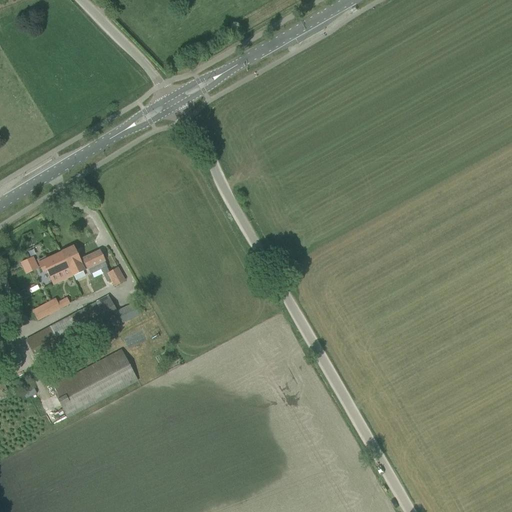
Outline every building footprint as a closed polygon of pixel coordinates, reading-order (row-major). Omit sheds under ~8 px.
[(46,272),(47,274),(48,275),(51,281),(85,265),(82,259),(79,260),(72,247),(60,252),(46,259),(45,257),(37,261),(42,272),(46,271),(46,272)] [(106,267),(99,251),(82,259),(85,265),(87,270),(97,266),(99,270),(106,267)] [(32,258),(21,263),(26,273),(37,268),(32,258)] [(106,274),(113,287),(124,281),(117,267),(106,274)] [(26,340),(35,358),(40,367),(84,343),(82,339),(118,320),(118,313),(108,296),(26,340)] [(57,303),(55,299),(32,311),(37,321),(69,304),(66,298),(57,303)] [(123,308),(128,320),(142,314),(137,302),(123,308)] [(0,361),(10,357),(1,339),(0,339),(0,361)] [(52,402),(56,409),(61,406),(67,418),(137,381),(121,350),(51,387),(57,400),(52,402)] [(0,400),(9,396),(2,379),(0,380),(0,400)]
